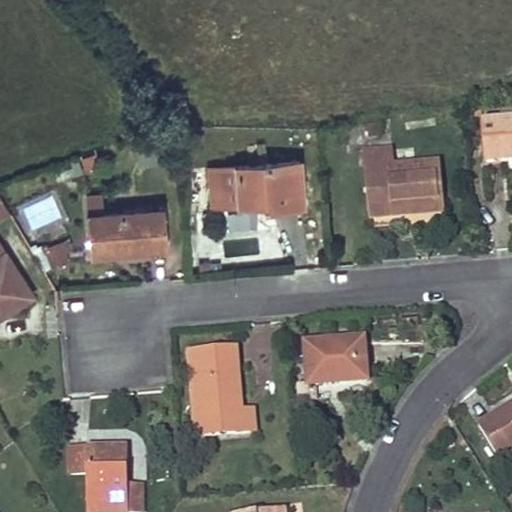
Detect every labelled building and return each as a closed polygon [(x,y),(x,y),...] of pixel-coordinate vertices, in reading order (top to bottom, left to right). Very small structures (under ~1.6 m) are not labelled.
[(511,120),(485,123),(488,162),(511,159),(511,120)] [(135,140),(140,163),(152,160),(146,137),(135,140)] [(409,215),(408,204),(444,200),(441,162),(395,166),(393,149),(363,152),(369,218),(409,215)] [(299,161),(221,168),(224,205),(241,204),(269,201),(269,207),(302,204),(299,161)] [(224,205),(221,168),(212,169),(215,205),(224,205)] [(0,191),(0,202),(7,213),(10,211),(0,191)] [(86,198),(87,214),(105,212),(104,197),(86,198)] [(444,200),(408,204),(409,215),(445,211),(444,200)] [(269,201),(241,204),(241,210),(269,207),(269,201)] [(105,212),(87,214),(91,253),(166,246),(163,208),(105,212)] [(0,309),(14,300),(17,305),(33,294),(0,243),(0,309)] [(61,244),(46,251),(52,267),(68,261),(61,244)] [(14,300),(0,309),(0,316),(17,305),(14,300)] [(364,339),(307,343),(309,384),(367,379),(364,339)] [(238,412),(232,350),(191,354),(198,435),(250,430),(249,411),(243,412),(238,412)] [(237,350),(232,350),(238,412),(243,412),(237,350)] [(511,403),(479,425),(499,457),(511,449),(511,403)] [(63,410),(51,418),(59,430),(71,422),(63,410)] [(122,475),(121,447),(71,448),(71,474),(91,474),(91,511),(143,511),(142,487),(128,487),(127,475),(122,475)]
